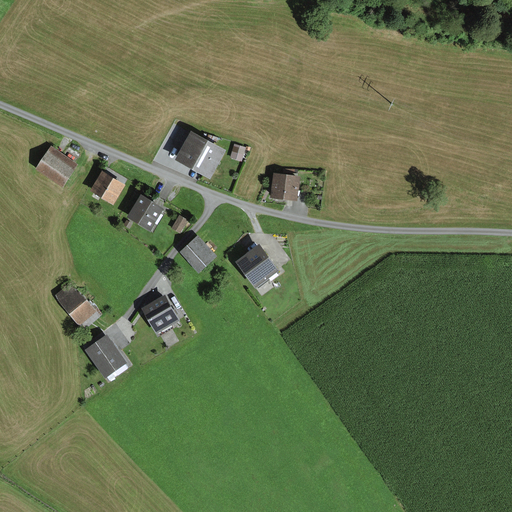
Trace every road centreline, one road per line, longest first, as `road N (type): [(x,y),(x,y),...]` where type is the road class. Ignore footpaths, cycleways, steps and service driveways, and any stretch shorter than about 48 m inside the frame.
road 1 (track): [(511,234),(375,231),(253,208),(0,104)]
road 2 (track): [(221,197),(128,326)]
